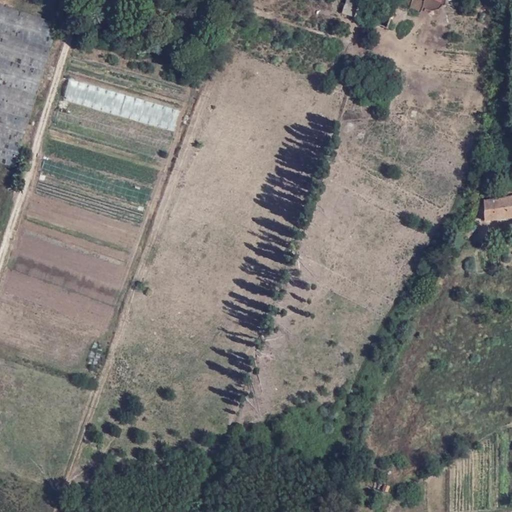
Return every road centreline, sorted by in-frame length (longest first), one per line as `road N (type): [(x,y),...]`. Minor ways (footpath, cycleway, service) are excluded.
road 1 (track): [(57,511),(196,110),(248,11),(223,0)]
road 2 (track): [(511,226),(483,230),(453,283),(357,511)]
road 3 (track): [(248,11),(356,40),(382,34),(405,3)]
